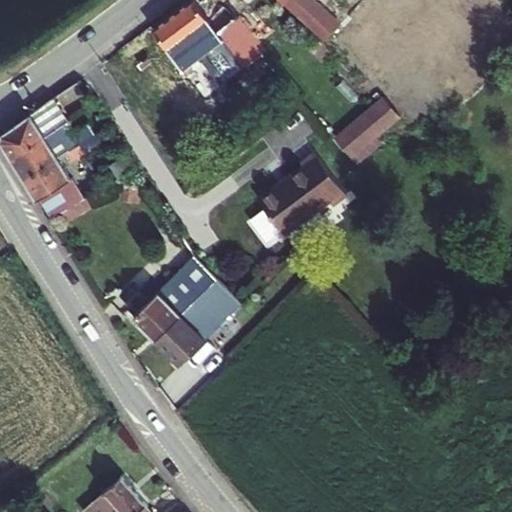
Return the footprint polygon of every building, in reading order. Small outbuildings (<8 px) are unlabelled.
[(192,0),(187,0),(149,29),(186,77),(227,46),(192,0)] [(336,25),(311,0),(281,0),(322,40),(336,25)] [(376,35),(404,1),(402,0),(351,0),(344,10),(376,35)] [(449,108),(490,77),(462,41),(503,8),(496,0),(446,0),(379,52),(393,70),(410,57),(449,108)] [(0,142),(2,149),(7,157),(43,135),(64,122),(66,121),(49,96),(29,112),(0,133),(0,142)] [(385,141),(381,136),(396,121),(375,100),(335,139),(361,165),(385,141)] [(63,150),(78,140),(73,132),(71,133),(64,122),(43,135),(55,154),(63,150)] [(19,176),(55,154),(43,135),(7,157),(19,176)] [(78,140),(63,150),(69,159),(84,149),(78,140)] [(349,191),(315,148),(300,159),(304,164),(259,198),(265,205),(252,215),(268,237),(281,227),(284,231),(329,196),(335,202),(349,191)] [(38,195),(69,176),(55,154),(19,176),(33,198),(38,195)] [(89,163),(73,174),(79,183),(95,173),(89,163)] [(83,197),(69,176),(38,195),(52,217),(83,197)] [(220,273),(197,249),(135,311),(159,335),(220,273)] [(246,297),(220,273),(159,335),(185,361),(211,335),(210,333),(246,297)] [(247,299),(231,315),(240,325),(257,308),(247,299)] [(126,480),(89,511),(102,511),(106,509),(108,511),(152,511),(154,511),(126,480)]
